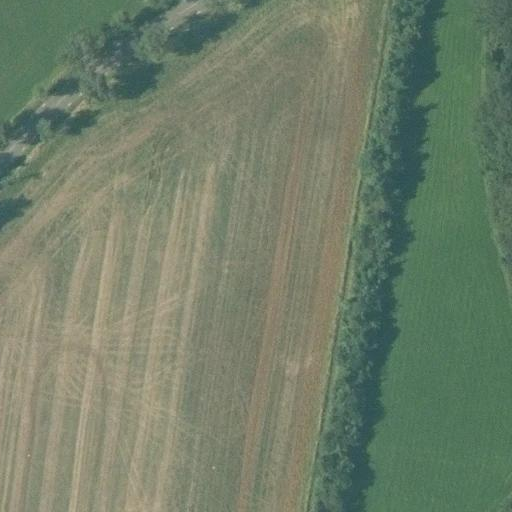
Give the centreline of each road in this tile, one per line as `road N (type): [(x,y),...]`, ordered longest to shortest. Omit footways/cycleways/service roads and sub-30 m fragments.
road 1 (tertiary): [(0,162),(99,63),(187,0)]
road 2 (unclassified): [(511,174),(505,0)]
